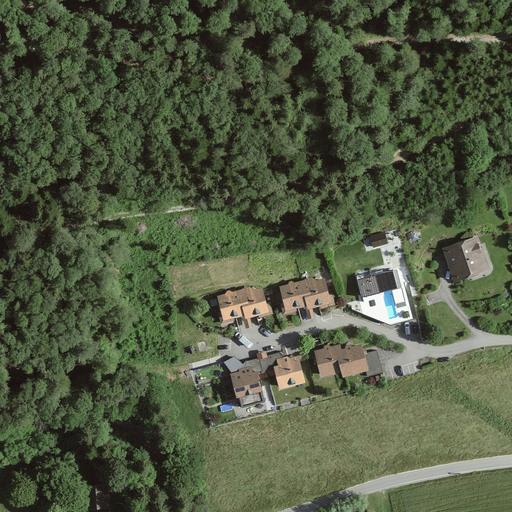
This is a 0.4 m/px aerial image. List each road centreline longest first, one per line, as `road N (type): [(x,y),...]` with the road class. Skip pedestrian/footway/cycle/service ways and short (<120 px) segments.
road 1 (track): [(0,51),(87,47),(252,82),(392,39),(511,34)]
road 2 (track): [(308,174),(0,239)]
road 3 (residential): [(235,351),(341,320),(419,348),(511,338)]
road 4 (residential): [(175,511),(160,454),(130,419),(70,411),(0,428)]
road 5 (tertiary): [(511,461),(368,486),(294,511)]
road 6 (track): [(308,174),(511,151)]
road 7 (track): [(511,104),(390,160)]
road 8 (track): [(235,351),(194,363),(112,364)]
